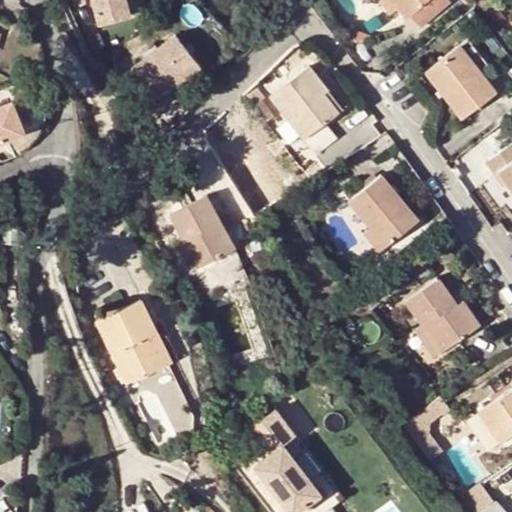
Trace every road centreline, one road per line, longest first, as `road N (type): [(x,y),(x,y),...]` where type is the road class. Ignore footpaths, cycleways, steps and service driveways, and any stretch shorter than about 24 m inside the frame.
road 1 (residential): [(32,511),(32,270),(64,117),(54,56),(30,0)]
road 2 (residential): [(511,283),(394,120),(304,18)]
road 3 (residential): [(171,144),(304,18)]
